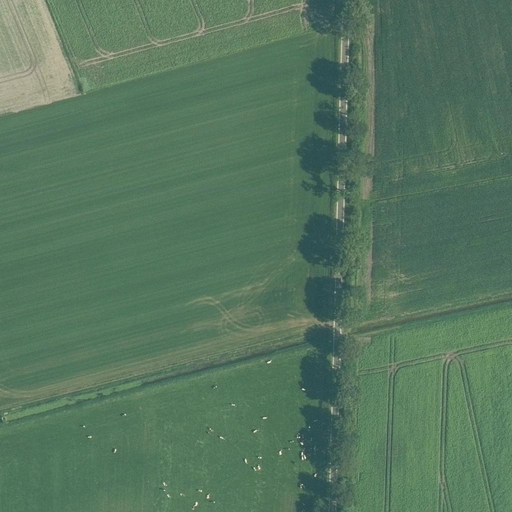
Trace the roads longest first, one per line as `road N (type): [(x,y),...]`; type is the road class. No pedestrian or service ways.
road 1 (unclassified): [(333,511),(344,0)]
road 2 (track): [(337,329),(0,416)]
